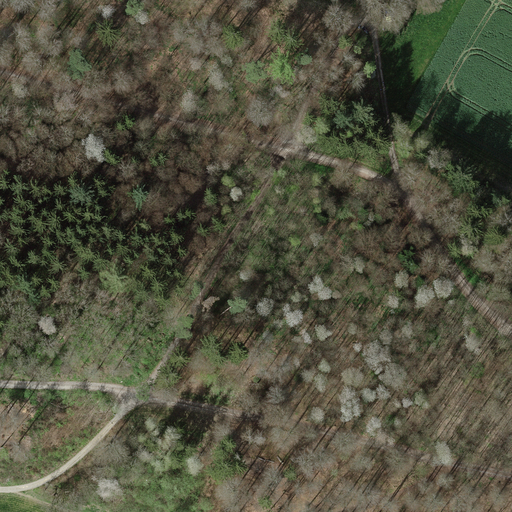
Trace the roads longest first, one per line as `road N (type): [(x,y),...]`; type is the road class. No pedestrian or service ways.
road 1 (track): [(39,484),(114,421),(160,367),(288,149),(359,7)]
road 2 (track): [(511,474),(106,387),(0,383)]
road 3 (track): [(410,201),(358,168),(0,72)]
road 4 (track): [(359,7),(372,30),(390,144),(410,201)]
road 5 (track): [(511,336),(465,292),(410,201)]
